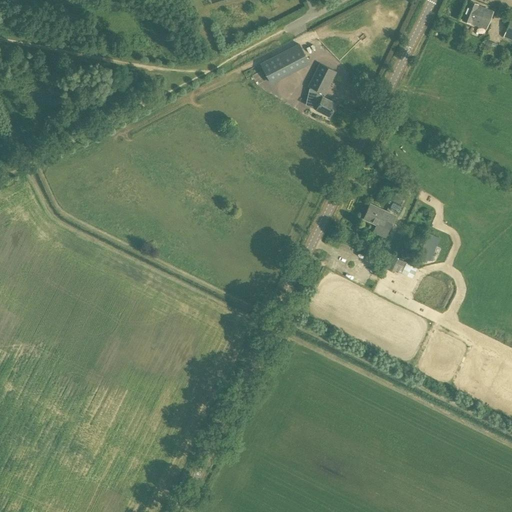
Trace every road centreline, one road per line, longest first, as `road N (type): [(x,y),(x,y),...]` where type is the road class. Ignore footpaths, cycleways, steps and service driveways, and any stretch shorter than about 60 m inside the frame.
road 1 (tertiary): [(179,511),(433,0)]
road 2 (track): [(0,178),(284,30)]
road 3 (track): [(0,39),(206,71)]
